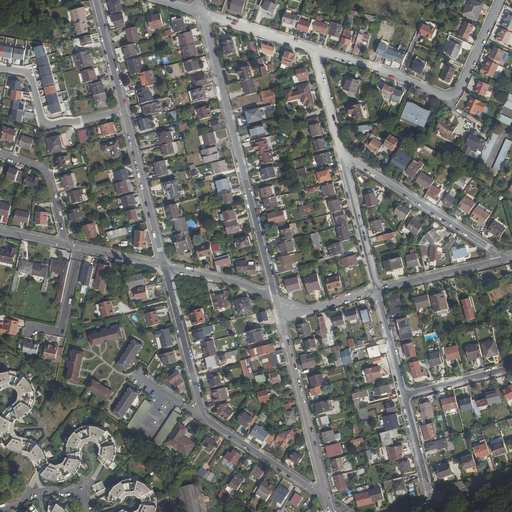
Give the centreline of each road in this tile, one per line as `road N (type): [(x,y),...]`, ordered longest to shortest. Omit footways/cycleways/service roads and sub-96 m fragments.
road 1 (residential): [(201,12),(275,299)]
road 2 (residential): [(315,50),(453,96),(502,0)]
road 3 (residential): [(507,258),(340,152)]
road 4 (residential): [(281,319),(327,498)]
road 5 (residential): [(164,266),(123,109)]
road 6 (residential): [(123,109),(48,124),(29,72),(0,67)]
road 7 (residential): [(208,420),(164,266)]
road 8 (residential): [(327,498),(208,420)]
road 9 (residential): [(340,152),(376,289)]
road 10 (residential): [(376,289),(507,258)]
road 11 (residential): [(0,154),(45,170),(66,245)]
road 12 (residential): [(201,12),(315,50)]
